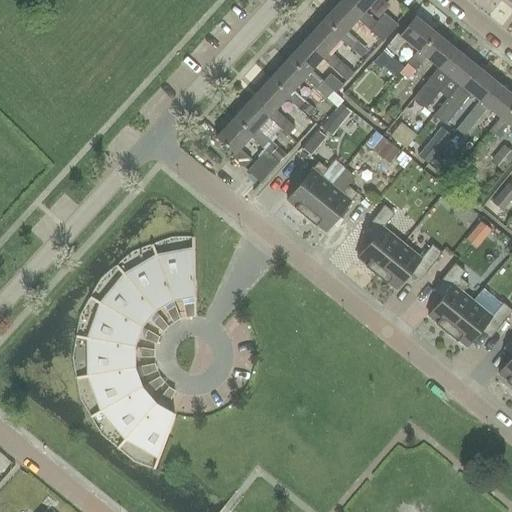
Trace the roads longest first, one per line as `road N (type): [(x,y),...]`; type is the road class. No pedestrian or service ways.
road 1 (residential): [(511,434),(152,140)]
road 2 (residential): [(0,312),(152,140)]
road 3 (residential): [(152,140),(281,0)]
road 4 (residential): [(92,511),(0,431)]
